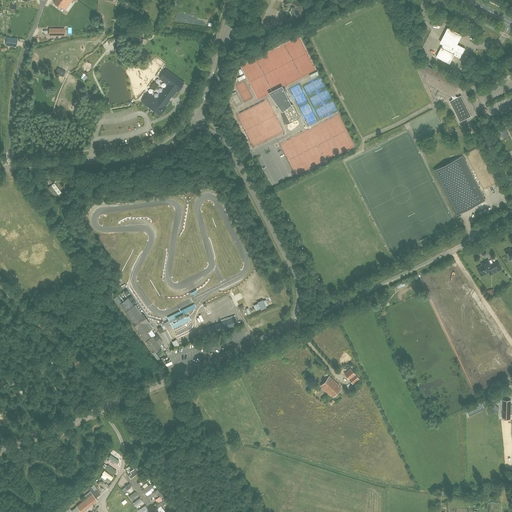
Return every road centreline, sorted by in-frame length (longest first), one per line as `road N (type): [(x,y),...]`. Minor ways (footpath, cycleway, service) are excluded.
road 1 (unclassified): [(113,403),(276,332),(295,312),(295,273),(229,147),(200,119)]
road 2 (unclassified): [(298,324),(511,218)]
road 3 (residential): [(113,403),(0,283)]
road 4 (track): [(166,381),(255,511)]
road 5 (unclassified): [(0,168),(137,155)]
road 6 (unclassified): [(0,450),(113,403)]
